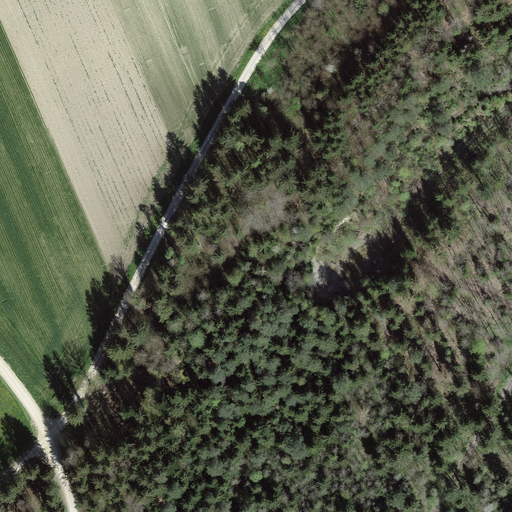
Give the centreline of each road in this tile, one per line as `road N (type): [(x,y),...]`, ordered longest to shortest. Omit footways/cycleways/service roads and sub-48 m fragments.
road 1 (track): [(298,0),(256,55),(62,424),(0,483)]
road 2 (track): [(511,104),(451,154),(384,240),(364,249)]
road 3 (track): [(70,511),(39,419),(0,365)]
road 4 (track): [(511,378),(433,511)]
